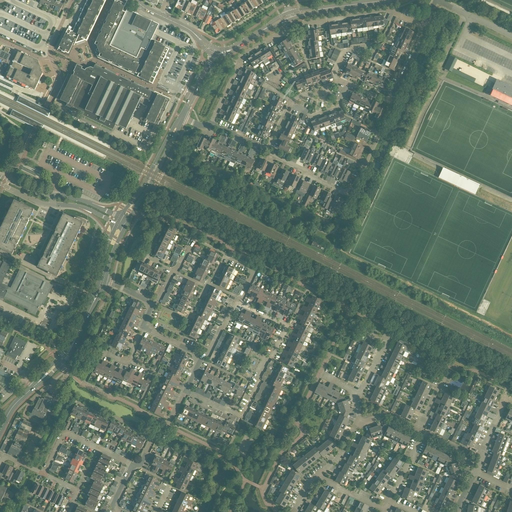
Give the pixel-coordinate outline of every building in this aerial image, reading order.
[(53,0),(52,0),(49,8),(54,10),(58,2),(53,0)] [(84,40),(85,40),(87,35),(94,21),(101,4),(103,0),(87,0),(72,32),(71,31),(67,29),(62,40),(58,49),(68,54),(71,49),(72,45),(74,46),(75,43),(76,43),(80,42),(84,40)] [(101,52),(100,54),(99,56),(140,76),(139,77),(149,82),(156,67),(157,68),(164,53),(163,53),(163,52),(164,52),(165,48),(163,46),(163,45),(153,40),(152,41),(150,40),(146,50),(141,48),(152,25),(154,22),(138,14),(129,10),(127,13),(124,12),(126,7),(125,7),(126,5),(125,5),(127,0),(115,0),(114,3),(104,24),(96,40),(94,45),(96,46),(99,47),(101,52)] [(178,0),(177,2),(175,7),(181,10),(185,1),(183,0),(178,0)] [(244,3),(250,12),(250,11),(254,9),(249,0),(244,3)] [(255,0),(249,0),(254,9),(259,6),(255,0)] [(191,3),(185,1),(181,10),(186,13),(191,3)] [(63,11),(67,3),(64,2),(63,4),(58,2),(54,10),(59,12),(61,10),(63,11)] [(191,3),(186,13),(192,15),(196,6),(191,3)] [(245,15),(250,12),(244,3),(245,4),(240,7),(245,15)] [(201,8),(196,6),(192,15),(197,18),(201,8)] [(235,9),(236,10),(241,18),(245,15),(240,7),(238,8),(237,7),(235,9)] [(197,18),(203,20),(207,11),(201,8),(197,18)] [(209,9),(203,22),(208,25),(209,23),(210,23),(211,25),(216,34),(222,30),(215,19),(213,21),(211,20),(212,18),(210,17),(211,14),(213,14),(213,11),(212,11),(211,11),(212,10),(209,9)] [(236,21),(241,18),(236,10),(233,11),(233,10),(230,11),(231,13),(236,21)] [(232,24),(236,21),(231,13),(226,15),(232,24)] [(383,16),(377,17),(378,27),(384,26),(384,27),(385,27),(388,21),(389,21),(392,16),(389,14),(387,20),(385,19),(383,19),(383,16)] [(232,24),(226,15),(221,18),(227,27),(232,24)] [(216,18),(215,19),(222,30),(227,27),(221,18),(218,20),(217,19),(216,18)] [(414,32),(405,28),(403,33),(412,38),(414,32)] [(400,38),(409,42),(412,38),(403,33),(400,38)] [(398,43),(407,47),(409,42),(400,38),(398,43)] [(279,44),(282,49),(291,43),(290,42),(289,43),(287,39),(279,44)] [(291,43),(282,49),(285,54),(294,48),(293,49),(291,45),(292,45),(291,43)] [(394,47),(405,52),(407,47),(398,43),(396,48),(395,47),(394,47)] [(263,50),(263,49),(261,49),(267,59),(272,56),(267,47),(263,50)] [(402,51),(405,52),(394,47),(391,52),(400,56),(402,51)] [(2,61),(7,63),(11,55),(8,53),(10,49),(8,48),(2,61)] [(296,52),(294,48),(285,54),(286,53),(289,58),(298,52),(297,51),(296,52)] [(260,50),(261,51),(257,53),(263,62),(265,65),(269,62),(267,59),(261,49),(260,50)] [(389,57),(398,61),(400,56),(391,52),(389,51),(387,55),(389,57)] [(43,74),(38,61),(18,52),(6,77),(35,90),(38,83),(40,84),(41,82),(39,81),(43,74)] [(297,54),(299,53),(298,52),(289,58),(291,63),(300,57),(297,54)] [(254,55),(253,54),(252,55),(258,64),(263,62),(257,53),(254,55)] [(252,57),(248,59),(251,64),(253,67),(258,64),(252,55),(251,56),(252,57)] [(304,61),(303,60),(302,61),(300,57),(291,63),(294,67),(298,65),(304,61)] [(387,62),(396,66),(398,61),(389,57),(387,62)] [(449,71),(474,83),(475,79),(453,68),(457,59),(455,58),(449,71)] [(381,65),(393,71),(396,66),(387,62),(385,64),(382,63),(381,65)] [(95,65),(95,66),(86,69),(83,70),(81,69),(82,68),(82,67),(83,65),(78,63),(77,65),(75,64),(72,71),(74,71),(73,72),(77,74),(77,73),(83,76),(91,73),(96,76),(93,81),(139,103),(140,103),(147,107),(142,118),(141,118),(140,120),(146,123),(147,120),(156,125),(165,104),(168,100),(157,95),(154,94),(154,93),(134,84),(133,85),(132,84),(132,83),(99,67),(95,65)] [(353,66),(348,64),(344,73),(349,75),(353,66)] [(349,75),(354,77),(358,69),(353,66),(349,75)] [(327,82),(328,82),(324,72),(323,69),(318,71),(319,74),(322,83),(326,81),(327,82)] [(359,80),(363,71),(358,69),(354,77),(359,80)] [(255,74),(252,73),(246,70),(244,74),(243,73),(243,74),(253,79),(255,74)] [(324,72),(328,82),(329,81),(329,80),(333,79),(331,73),(329,70),(324,72)] [(310,74),(313,85),(315,84),(319,83),(319,81),(321,80),(322,83),(319,74),(318,71),(313,73),(311,74),(310,74)] [(368,73),(363,71),(359,80),(364,82),(369,71),(368,72),(368,73)] [(374,73),(369,71),(364,82),(365,80),(370,82),(374,73)] [(85,117),(86,117),(101,125),(102,125),(113,130),(115,125),(126,130),(136,108),(138,108),(140,103),(139,103),(93,81),(96,76),(91,73),(83,76),(77,73),(77,74),(76,75),(75,77),(80,80),(78,84),(82,86),(72,106),(73,106),(73,107),(84,112),(82,116),(85,117)] [(370,82),(374,84),(379,76),(374,73),(370,82)] [(250,84),(253,79),(243,74),(242,76),(243,76),(242,80),(250,84)] [(308,85),(312,84),(312,85),(313,85),(310,74),(304,76),(305,79),(308,85)] [(66,106),(67,107),(71,109),(72,109),(73,107),(73,106),(72,106),(82,86),(78,84),(80,80),(75,77),(70,75),(63,90),(58,100),(67,104),(66,106)] [(379,76),(374,84),(379,87),(384,78),(379,76)] [(302,91),(304,91),(300,80),(300,79),(299,78),(294,80),(291,81),(292,83),(290,85),(298,91),(302,90),(302,91)] [(389,80),(384,78),(379,87),(385,89),(389,80)] [(305,89),(309,88),(308,85),(305,79),(300,80),(304,91),(305,90),(305,89)] [(250,84),(242,80),(240,84),(239,83),(238,84),(248,89),(250,84)] [(511,86),(510,87),(496,81),(492,90),(493,90),(511,99),(511,86)] [(246,94),(248,89),(238,84),(238,85),(239,86),(237,90),(246,94)] [(246,94),(237,90),(235,93),(234,93),(234,94),(243,99),(246,94)] [(511,105),(511,99),(493,90),(490,96),(511,105)] [(353,93),(349,102),(354,104),(358,94),(357,94),(357,95),(353,93)] [(234,96),(232,100),(241,104),(243,99),(234,94),(233,95),(234,96)] [(358,94),(354,104),(359,106),(363,98),(359,96),(360,95),(358,94)] [(18,98),(16,102),(48,118),(50,114),(51,111),(39,106),(37,104),(19,96),(18,98)] [(283,104),(285,100),(283,99),(279,97),(276,96),(274,101),(284,106),(284,105),(283,104)] [(363,98),(359,106),(364,109),(368,99),(367,98),(367,99),(363,98)] [(368,99),(364,109),(369,111),(373,102),(369,101),(369,99),(368,99)] [(241,104),(232,100),(231,103),(229,103),(229,104),(239,109),(241,104)] [(282,107),(283,107),(284,106),(274,101),(272,106),(271,106),(280,110),(282,107)] [(384,110),(379,108),(380,106),(378,105),(379,104),(377,103),(373,101),(373,102),(369,111),(374,114),(373,116),(375,117),(375,118),(380,120),(384,110)] [(229,106),(228,109),(236,114),(239,109),(229,104),(228,105),(229,106)] [(279,110),(280,110),(271,106),(268,111),(278,115),(279,114),(278,114),(279,110)] [(44,125),(12,109),(11,112),(9,115),(27,124),(29,125),(41,131),(43,128),(44,125)] [(236,114),(228,109),(226,113),(225,113),(224,114),(234,118),(236,114)] [(266,116),(275,120),(277,116),(278,116),(278,115),(268,111),(267,113),(266,113),(265,113),(264,115),(266,116)] [(338,111),(337,112),(340,122),(345,120),(349,122),(351,119),(344,116),(342,111),(338,112),(338,111)] [(336,113),(332,115),(336,127),(341,125),(340,122),(337,112),(335,112),(336,113)] [(232,124),(234,118),(224,114),(224,115),(225,116),(223,119),(232,124)] [(290,119),(289,118),(288,120),(298,124),(300,119),(292,115),(290,119)] [(326,117),(322,118),(325,128),(330,126),(326,115),(325,116),(326,117)] [(336,127),(332,115),(328,116),(328,115),(326,115),(330,126),(331,129),(336,127)] [(274,124),(273,123),(275,120),(266,116),(264,121),(274,125),(274,124)] [(317,119),(316,119),(320,129),(325,128),(322,118),(318,120),(317,119)] [(310,134),(313,135),(315,131),(320,129),(316,119),(315,120),(315,121),(311,122),(313,127),(310,134)] [(288,121),(289,121),(287,125),(296,129),(298,124),(288,120),(288,121)] [(272,126),(273,126),(274,125),(264,121),(262,123),(260,122),(259,124),(261,125),(270,129),(272,126)] [(270,134),(268,133),(270,129),(261,125),(259,130),(269,135),(270,134)] [(284,128),(284,129),(293,134),(296,129),(287,125),(285,129),(284,128)] [(361,127),(359,133),(369,137),(372,131),(361,127)] [(282,135),(291,139),(293,134),(284,129),(283,131),(284,131),(282,135)] [(267,136),(268,136),(269,135),(259,130),(257,135),(257,136),(265,139),(267,136)] [(359,133),(356,138),(366,143),(369,137),(359,133)] [(288,144),(291,139),(282,135),(281,134),(279,140),(280,140),(279,142),(281,143),(278,149),(288,153),(290,148),(287,146),(288,144)] [(219,144),(215,142),(211,151),(210,153),(215,155),(216,153),(224,136),(221,135),(218,140),(219,141),(219,142),(219,143),(219,144)] [(224,143),(227,137),(224,136),(216,153),(215,156),(219,158),(220,157),(225,147),(221,145),(221,144),(222,144),(223,142),(224,143)] [(205,148),(211,151),(215,142),(215,141),(210,138),(210,139),(207,138),(206,140),(201,138),(197,148),(202,150),(204,146),(206,147),(205,148)] [(220,157),(225,159),(226,158),(234,140),(231,139),(228,145),(229,145),(228,147),(229,147),(229,148),(225,147),(220,157)] [(236,142),(234,140),(226,158),(231,160),(235,151),(231,149),(231,148),(232,149),(233,147),(234,147),(236,142)] [(353,144),(351,149),(361,154),(364,148),(354,143),(353,144)] [(231,160),(230,162),(234,164),(235,162),(243,145),(241,144),(238,150),(239,150),(238,152),(239,152),(238,153),(235,151),(231,160)] [(246,146),(243,145),(235,162),(240,165),(245,156),(241,154),(241,153),(242,153),(243,152),(244,152),(246,146)] [(240,165),(245,167),(253,150),(251,148),(248,154),(249,154),(248,156),(249,156),(248,157),(245,156),(240,165)] [(303,161),(305,162),(310,151),(306,149),(305,149),(301,158),(304,159),(303,161)] [(351,149),(348,155),(358,159),(361,154),(351,149)] [(256,151),(253,150),(245,167),(250,169),(252,166),(254,160),(251,159),(251,158),(252,158),(252,156),(253,157),(256,151)] [(310,151),(305,162),(307,163),(308,161),(310,162),(315,153),(310,151)] [(319,155),(315,153),(310,162),(313,164),(312,166),(314,167),(319,155)] [(318,169),(319,169),(324,157),(319,155),(314,167),(316,168),(317,166),(319,167),(318,169)] [(324,157),(319,169),(321,170),(320,172),(322,173),(328,162),(323,160),(324,158),(324,157)] [(263,174),(264,175),(268,165),(266,164),(267,162),(261,159),(258,166),(257,165),(255,168),(254,170),(258,172),(260,170),(265,172),(263,174)] [(325,172),(328,173),(332,164),(328,162),(322,173),(324,174),(325,172)] [(274,179),(276,174),(275,173),(278,167),(272,164),(271,166),(268,165),(264,175),(274,179)] [(332,164),(328,173),(330,174),(329,177),(331,178),(337,166),(332,164)] [(335,176),(337,178),(341,168),(337,166),(331,178),(333,179),(335,176)] [(338,181),(341,182),(346,171),(347,168),(343,166),(342,166),(341,168),(337,178),(339,179),(338,181)] [(480,185),(442,168),(438,178),(475,195),(479,187),(480,185)] [(278,187),(279,185),(282,186),(289,173),(283,170),(280,177),(278,176),(277,175),(273,185),(278,187)] [(346,182),(351,173),(346,171),(341,182),(343,183),(344,181),(346,182)] [(290,186),(294,189),(296,185),(300,178),(299,177),(297,176),(296,176),(293,175),(292,178),(290,177),(285,187),(288,189),(290,186)] [(305,194),(310,184),(304,182),(303,184),(300,183),(298,186),(296,192),(301,195),(302,192),(305,194)] [(304,202),(303,206),(306,207),(307,204),(309,202),(310,198),(312,199),(312,197),(316,199),(321,190),(314,187),(309,199),(306,198),(304,202)] [(332,199),(329,198),(331,194),(325,192),(321,201),(325,202),(322,207),(327,210),(331,202),(331,201),(332,199)] [(334,202),(331,201),(331,202),(327,210),(330,211),(332,212),(334,208),(339,210),(340,211),(341,207),(339,206),(342,200),(336,197),(334,202)] [(14,200),(0,229),(0,249),(12,255),(16,246),(17,244),(21,237),(20,236),(24,227),(25,228),(29,220),(28,220),(29,218),(30,219),(34,210),(14,200)] [(75,217),(72,217),(68,216),(65,216),(63,217),(61,217),(60,217),(60,218),(59,218),(60,219),(60,220),(61,221),(61,222),(59,222),(55,231),(56,231),(55,233),(54,232),(51,240),(52,240),(47,250),(46,249),(43,257),(42,259),(42,258),(37,267),(57,277),(79,231),(77,230),(78,229),(79,228),(80,227),(82,226),(83,225),(85,224),(86,223),(86,222),(86,221),(85,220),(83,220),(81,219),(78,218),(75,217)] [(167,225),(165,230),(174,234),(176,231),(178,232),(179,229),(175,227),(174,228),(167,225)] [(174,234),(165,230),(162,235),(172,239),(173,240),(174,239),(172,238),(174,234)] [(162,235),(160,240),(169,244),(172,239),(162,235)] [(169,244),(160,240),(157,245),(167,249),(169,250),(169,248),(167,248),(169,244)] [(319,250),(322,246),(313,241),(311,246),(319,250)] [(157,245),(155,249),(164,254),(166,251),(168,252),(169,250),(167,249),(157,245)] [(153,255),(155,256),(155,258),(161,261),(162,259),(164,260),(167,255),(164,254),(155,249),(153,255)] [(211,249),(207,256),(217,260),(219,255),(215,253),(216,251),(211,249)] [(202,259),(214,265),(217,260),(207,256),(206,259),(203,258),(202,259)] [(212,264),(214,265),(202,259),(200,264),(210,269),(212,264)] [(4,298),(28,310),(27,312),(28,311),(35,315),(38,308),(38,309),(39,306),(40,303),(44,304),(43,304),(47,297),(45,296),(47,292),(49,293),(52,286),(53,286),(44,282),(27,273),(20,270),(19,270),(20,270),(11,288),(1,283),(2,283),(2,282),(10,265),(10,266),(11,265),(3,262),(3,263),(0,261),(0,297),(1,296),(4,298)] [(143,274),(147,265),(142,263),(138,272),(143,274)] [(198,269),(207,274),(210,269),(200,264),(199,263),(196,268),(198,269)] [(148,277),(152,267),(147,265),(143,274),(148,277)] [(226,265),(224,271),(233,275),(235,270),(226,265)] [(152,281),(153,279),(157,270),(152,267),(148,277),(147,279),(152,281)] [(207,274),(198,269),(196,274),(205,278),(207,274)] [(161,276),(162,276),(164,273),(162,272),(157,270),(153,279),(152,281),(157,284),(158,284),(161,278),(160,277),(161,276)] [(233,275),(224,271),(221,275),(231,280),(233,275)] [(196,274),(193,279),(203,284),(205,278),(196,274)] [(221,275),(219,280),(228,285),(231,280),(221,275)] [(186,285),(195,290),(198,285),(189,280),(186,285)] [(219,280),(216,285),(226,290),(228,285),(219,280)] [(195,290),(186,285),(184,290),(193,295),(195,290)] [(252,285),(248,293),(250,294),(248,298),(250,299),(256,287),(252,285)] [(219,296),(222,291),(212,287),(210,292),(219,296)] [(261,289),(256,287),(250,299),(253,300),(254,296),(257,297),(261,289)] [(259,303),(265,291),(261,289),(257,297),(259,298),(257,302),(259,303)] [(181,295),(191,300),(193,295),(184,290),(183,291),(181,290),(180,294),(182,295),(181,295)] [(269,293),(265,291),(259,303),(261,304),(263,301),(265,302),(269,293)] [(210,292),(208,297),(217,301),(219,296),(210,292)] [(269,293),(265,302),(267,303),(265,307),(268,308),(274,295),(269,293)] [(179,300),(188,304),(191,300),(181,295),(179,300)] [(278,297),(274,295),(268,308),(270,309),(272,305),(274,306),(278,297)] [(279,295),(278,297),(274,306),(276,307),(274,311),(276,312),(282,299),(283,297),(284,297),(279,295)] [(217,301),(208,297),(205,302),(215,306),(217,301)] [(283,297),(282,299),(276,312),(278,313),(280,309),(282,310),(287,301),(285,301),(286,299),(283,297)] [(312,299),(308,297),(307,299),(319,306),(321,307),(324,302),(322,301),(313,297),(312,299)] [(131,306),(143,313),(145,310),(141,308),(142,305),(136,302),(130,299),(130,301),(131,301),(129,305),(131,306)] [(309,306),(317,310),(319,306),(307,299),(306,302),(310,303),(309,306)] [(177,305),(186,309),(188,304),(179,300),(177,305)] [(287,301),(282,310),(285,311),(283,315),(285,316),(291,303),(287,301)] [(203,307),(212,311),(215,312),(214,312),(215,310),(213,309),(215,306),(205,302),(203,307)] [(295,306),(291,303),(285,316),(287,317),(289,313),(291,314),(295,306)] [(174,310),(184,314),(186,309),(177,305),(174,310)] [(138,314),(142,316),(143,313),(131,306),(129,311),(126,309),(125,311),(137,316),(138,314)] [(302,308),(315,314),(317,310),(309,306),(307,308),(303,306),(302,308)] [(203,307),(200,311),(210,316),(213,317),(215,312),(212,311),(203,307)] [(304,314),(313,318),(315,314),(302,308),(301,310),(305,312),(304,314)] [(135,319),(136,318),(137,316),(125,311),(124,312),(127,314),(125,318),(138,324),(139,321),(135,319)] [(210,316),(200,311),(198,316),(196,315),(208,321),(210,316)] [(242,325),(243,324),(243,325),(249,312),(246,311),(244,315),(241,313),(239,318),(237,317),(234,325),(235,325),(236,324),(237,323),(242,325)] [(243,325),(248,327),(252,319),(250,317),(252,313),(249,312),(243,325)] [(298,317),(311,323),(313,318),(304,314),(303,316),(299,314),(298,317)] [(196,315),(193,320),(203,325),(205,320),(207,321),(208,321),(196,315)] [(254,330),(260,317),(257,316),(255,320),(252,319),(248,327),(247,330),(252,332),(254,330)] [(254,330),(259,332),(263,324),(260,322),(262,318),(260,317),(254,330)] [(311,328),(309,327),(311,323),(298,317),(297,319),(301,321),(300,323),(311,328)] [(133,325),(136,326),(137,327),(138,324),(125,318),(123,322),(120,320),(119,322),(131,328),(133,325)] [(191,325),(200,329),(203,325),(193,320),(191,325)] [(122,325),(120,329),(132,335),(134,333),(130,331),(131,328),(119,322),(119,324),(122,325)] [(301,326),(297,324),(296,327),(309,333),(311,328),(300,323),(302,324),(301,326)] [(262,339),(269,326),(263,324),(259,332),(258,335),(260,337),(260,338),(262,339)] [(191,325),(189,330),(198,334),(200,329),(191,325)] [(274,329),(269,326),(262,339),(265,341),(267,336),(270,338),(274,329)] [(296,327),(295,329),(299,331),(298,333),(307,337),(309,333),(296,327)] [(115,332),(114,333),(126,339),(127,336),(131,338),(132,335),(120,329),(118,333),(115,332)] [(198,338),(196,338),(198,334),(189,330),(186,335),(192,337),(191,339),(197,342),(198,340),(197,340),(198,338)] [(116,336),(114,341),(127,347),(128,344),(124,342),(126,339),(114,333),(113,335),(116,336)] [(297,335),(293,333),(292,335),(305,341),(307,337),(298,333),(297,335)] [(226,338),(237,344),(239,345),(241,341),(242,342),(243,340),(230,334),(228,338),(227,337),(226,338)] [(305,341),(292,335),(291,337),(295,339),(294,342),(303,346),(305,341)] [(15,337),(6,355),(15,360),(17,356),(20,357),(23,350),(27,343),(15,337)] [(142,347),(145,349),(149,340),(143,337),(137,350),(140,351),(142,347)] [(363,344),(361,349),(370,353),(372,347),(365,344),(366,342),(355,337),(353,340),(363,344)] [(227,341),(225,344),(234,348),(237,344),(226,338),(225,340),(227,341)] [(126,349),(127,347),(114,341),(113,340),(109,347),(111,348),(111,346),(120,351),(122,347),(126,349)] [(146,354),(148,355),(155,343),(149,340),(145,349),(148,350),(146,354)] [(397,344),(396,347),(404,352),(406,347),(398,343),(398,342),(396,341),(395,343),(397,344)] [(294,342),(293,344),(289,342),(288,344),(301,350),(303,346),(294,342)] [(155,356),(156,354),(160,345),(155,343),(148,355),(151,356),(152,354),(155,356)] [(222,347),(221,348),(232,353),(234,348),(225,344),(224,348),(222,347)] [(287,346),(291,348),(290,350),(298,354),(301,350),(288,344),(287,346)] [(158,355),(157,359),(159,360),(165,348),(160,345),(156,354),(158,355)] [(390,349),(389,349),(402,356),(404,352),(396,347),(394,351),(390,349)] [(221,354),(230,358),(232,353),(221,348),(220,350),(222,351),(221,354)] [(367,358),(370,353),(361,349),(358,354),(367,358)] [(389,351),(393,353),(392,356),(400,360),(402,356),(389,349),(389,351)] [(187,362),(190,356),(185,354),(186,352),(182,350),(180,355),(176,353),(174,356),(187,362)] [(289,352),(285,350),(284,352),(296,359),(298,354),(290,350),(289,352)] [(296,359),(284,352),(283,355),(287,357),(285,359),(294,363),(296,359)] [(217,356),(216,358),(227,363),(230,358),(221,354),(219,357),(217,356)] [(358,354),(356,358),(365,363),(367,358),(358,354)] [(187,362),(174,356),(173,358),(177,360),(176,363),(184,367),(187,362)] [(390,359),(385,357),(385,358),(398,365),(400,360),(392,356),(390,359)] [(227,369),(225,368),(227,363),(216,358),(216,359),(217,360),(216,364),(215,365),(218,367),(219,365),(224,368),(222,369),(226,371),(227,369)] [(353,364),(356,365),(364,369),(362,368),(365,363),(356,358),(353,364)] [(384,359),(389,362),(388,364),(396,369),(398,365),(385,358),(384,359)] [(285,359),(284,361),(280,359),(279,361),(292,368),(294,363),(285,359)] [(94,372),(99,374),(105,362),(103,361),(101,365),(98,364),(94,372)] [(107,363),(105,362),(99,374),(103,376),(107,368),(105,367),(107,363)] [(184,367),(176,363),(174,366),(168,363),(167,365),(169,367),(182,373),(184,367)] [(386,368),(381,366),(381,367),(394,373),(396,369),(388,364),(386,368)] [(103,376),(107,379),(114,366),(111,365),(110,369),(107,368),(103,376)] [(277,370),(286,374),(289,369),(279,365),(277,370)] [(356,365),(353,370),(362,374),(364,369),(356,365)] [(116,367),(114,366),(107,379),(112,381),(116,372),(114,371),(116,367)] [(171,374),(169,373),(179,378),(182,373),(169,367),(168,369),(172,371),(171,374)] [(380,368),(385,370),(383,374),(392,378),(394,373),(381,367),(380,368)] [(112,381),(116,383),(122,370),(120,369),(118,373),(116,372),(112,381)] [(125,376),(123,381),(127,383),(133,370),(131,369),(129,373),(127,372),(125,376)] [(124,371),(122,370),(116,383),(121,385),(123,381),(125,376),(122,375),(124,371)] [(127,383),(131,385),(136,376),(133,375),(135,371),(133,370),(127,383)] [(277,370),(275,375),(284,379),(286,374),(277,370)] [(353,370),(351,375),(359,379),(362,374),(353,370)] [(203,384),(205,385),(210,374),(205,372),(201,381),(204,382),(203,384)] [(138,377),(136,376),(131,385),(136,387),(142,374),(140,373),(138,377)] [(179,378),(169,373),(166,379),(178,385),(180,382),(176,380),(177,377),(179,378)] [(379,376),(374,373),(374,375),(389,382),(392,378),(383,374),(381,378),(378,376),(379,376)] [(142,374),(136,387),(140,389),(144,380),(142,379),(144,375),(142,374)] [(210,374),(205,385),(206,386),(207,384),(210,386),(215,377),(210,374)] [(272,379),(282,384),(284,379),(275,375),(272,379)] [(359,379),(351,375),(348,381),(357,385),(359,379)] [(373,375),(378,378),(376,381),(385,385),(387,381),(389,382),(374,375),(373,375)] [(220,379),(215,377),(210,386),(214,387),(213,389),(214,390),(220,379)] [(146,381),(144,380),(140,389),(145,391),(151,379),(148,378),(146,381)] [(178,385),(166,379),(163,384),(172,388),(173,385),(177,387),(178,385)] [(217,389),(220,390),(225,381),(220,379),(214,390),(216,390),(217,389)] [(270,385),(272,386),(272,385),(279,389),(282,384),(272,379),(270,385)] [(225,381),(220,390),(224,392),(223,394),(224,394),(229,384),(225,381)] [(369,383),(385,391),(386,390),(384,389),(385,385),(376,381),(375,384),(370,382),(369,383)] [(423,382),(420,387),(429,391),(432,386),(423,382)] [(375,391),(383,395),(385,391),(369,383),(369,384),(374,386),(374,385),(377,387),(375,391)] [(175,393),(171,391),(172,388),(163,384),(161,389),(173,395),(175,393)] [(231,393),(234,386),(229,384),(224,394),(226,395),(227,393),(230,395),(231,393)] [(231,393),(234,395),(233,396),(235,397),(240,386),(235,384),(234,386),(231,393)] [(319,384),(315,392),(320,395),(324,388),(325,385),(323,384),(322,385),(319,384)] [(330,384),(327,390),(324,388),(320,395),(325,398),(332,384),(330,384)] [(331,400),(336,390),(335,390),(334,393),(330,391),(333,385),(332,384),(325,398),(331,400)] [(272,385),(272,386),(270,390),(279,395),(282,390),(279,389),(272,385)] [(245,388),(240,386),(235,397),(236,398),(237,396),(240,397),(245,388)] [(420,387),(418,392),(427,396),(429,391),(420,387)] [(490,387),(487,393),(496,397),(499,391),(490,387)] [(173,395),(161,389),(158,395),(167,399),(168,396),(172,398),(173,395)] [(267,395),(277,400),(279,395),(270,390),(267,395)] [(335,403),(337,404),(349,400),(349,399),(347,400),(347,401),(339,397),(340,394),(337,393),(338,391),(336,390),(331,400),(335,402),(335,403)] [(372,396),(381,400),(383,395),(375,391),(373,394),(369,392),(368,394),(372,396)] [(415,397),(424,402),(427,396),(418,392),(415,397)] [(444,396),(443,395),(441,397),(452,402),(454,397),(446,393),(444,396)] [(485,397),(493,402),(496,397),(487,393),(485,397)] [(34,408),(32,413),(43,419),(46,413),(43,412),(44,410),(47,411),(49,407),(50,407),(51,406),(54,408),(59,399),(49,394),(49,396),(46,395),(44,399),(43,400),(41,399),(39,398),(34,408)] [(167,399),(158,395),(155,400),(168,406),(169,404),(165,402),(167,399)] [(267,395),(265,400),(274,405),(277,400),(267,395)] [(415,397),(413,402),(422,407),(424,402),(415,397)] [(436,401),(449,407),(452,402),(441,397),(444,399),(443,402),(436,399),(436,401)] [(485,397),(482,403),(491,407),(493,402),(485,397)] [(168,406),(155,400),(153,406),(161,410),(163,407),(167,409),(168,406)] [(274,405),(265,400),(263,405),(272,410),(274,405)] [(337,404),(339,409),(349,406),(347,402),(350,401),(349,400),(337,404)] [(449,407),(436,401),(435,402),(441,405),(439,409),(447,412),(449,407)] [(406,406),(415,410),(419,412),(422,407),(413,402),(411,407),(406,405),(406,406)] [(479,408),(488,412),(491,407),(482,403),(479,408)] [(186,417),(191,408),(186,405),(181,415),(186,417)] [(263,405),(260,410),(270,414),(272,410),(263,405)] [(70,415),(75,417),(80,408),(75,406),(70,415)] [(164,414),(160,413),(161,410),(153,406),(150,411),(163,417),(164,414)] [(349,420),(348,419),(346,419),(348,415),(350,410),(350,411),(353,410),(352,408),(350,409),(349,406),(339,409),(340,413),(339,416),(349,420)] [(406,406),(404,411),(412,415),(415,410),(406,406)] [(437,411),(436,413),(446,418),(444,417),(447,412),(439,409),(436,407),(435,410),(437,411)] [(75,417),(80,420),(85,410),(80,408),(75,417)] [(186,417),(191,419),(196,410),(191,408),(186,417)] [(479,408),(477,413),(486,417),(488,412),(479,408)] [(80,420),(85,422),(90,413),(85,410),(80,420)] [(191,419),(196,422),(201,413),(196,410),(191,419)] [(258,415),(267,419),(270,414),(260,410),(258,415)] [(412,415),(404,411),(401,416),(410,420),(412,415)] [(90,424),(95,415),(90,413),(85,422),(90,424)] [(196,422),(201,424),(205,415),(201,413),(196,422)] [(444,424),(446,418),(436,413),(435,414),(437,415),(436,419),(431,416),(430,418),(444,424)] [(486,417),(477,413),(475,418),(483,422),(486,417)] [(99,417),(95,415),(90,424),(95,427),(99,417)] [(206,426),(208,422),(210,417),(205,415),(201,424),(206,426)] [(258,415),(256,420),(265,424),(267,419),(258,415)] [(339,416),(337,421),(346,425),(349,420),(339,416)] [(95,427),(100,429),(104,420),(99,417),(95,427)] [(210,417),(208,422),(206,426),(211,429),(214,422),(215,420),(210,417)] [(428,428),(427,430),(430,431),(430,430),(439,434),(444,424),(430,418),(435,421),(431,429),(428,428)] [(475,418),(472,423),(484,429),(481,427),(483,422),(475,418)] [(24,420),(21,425),(31,430),(34,424),(24,420)] [(105,431),(109,422),(104,420),(100,429),(105,431)] [(215,420),(214,422),(211,429),(216,431),(220,422),(215,420)] [(265,424),(256,420),(253,425),(262,429),(265,424)] [(108,430),(113,433),(117,423),(112,421),(108,430)] [(335,426),(344,430),(346,425),(337,421),(335,426)] [(222,431),(225,424),(220,422),(216,431),(221,434),(222,431)] [(231,424),(226,422),(225,424),(222,431),(227,434),(229,429),(231,424)] [(113,433),(118,435),(122,426),(117,423),(113,433)] [(383,436),(385,436),(390,425),(389,425),(388,427),(388,428),(387,430),(379,426),(380,426),(379,423),(377,424),(378,427),(371,429),(370,426),(369,427),(373,439),(383,436)] [(484,429),(472,423),(472,424),(474,425),(472,430),(481,434),(484,429)] [(231,424),(229,429),(227,434),(232,436),(236,427),(231,424)] [(28,435),(31,430),(21,425),(19,431),(28,435)] [(385,436),(389,439),(393,430),(390,428),(391,426),(390,425),(385,436)] [(118,435),(122,437),(123,437),(126,430),(127,428),(122,426),(118,435)] [(335,426),(332,431),(341,436),(344,430),(335,426)] [(373,439),(369,427),(368,427),(368,430),(369,429),(369,430),(365,438),(363,437),(361,439),(360,439),(359,441),(369,446),(372,441),(373,439)] [(389,439),(393,441),(400,427),(398,427),(396,431),(393,430),(389,439)] [(393,441),(397,443),(402,434),(398,432),(400,428),(400,427),(393,441)] [(126,430),(123,437),(122,437),(121,440),(126,442),(131,433),(126,430)] [(468,433),(467,433),(479,439),(481,434),(472,430),(470,434),(468,433)] [(19,431),(16,436),(26,441),(28,435),(19,431)] [(332,431),(330,436),(339,440),(341,436),(332,431)] [(397,443),(402,445),(408,432),(407,431),(405,436),(402,434),(397,443)] [(408,432),(402,445),(406,447),(410,438),(407,437),(409,432),(408,432)] [(136,435),(131,433),(126,442),(131,444),(136,435)] [(467,433),(465,439),(473,443),(476,438),(479,439),(467,433)] [(499,434),(498,438),(493,436),(492,437),(507,442),(509,437),(499,434)] [(136,447),(140,437),(136,435),(131,444),(136,447)] [(23,446),(26,441),(16,436),(13,441),(23,446)] [(326,442),(332,450),(336,446),(333,441),(335,439),(338,441),(339,440),(330,436),(329,437),(331,437),(330,438),(326,442)] [(141,449),(146,440),(140,437),(136,447),(141,449)] [(497,440),(496,443),(505,447),(507,442),(492,437),(492,438),(497,440)] [(473,443),(465,439),(462,444),(471,448),(473,443)] [(13,441),(11,447),(20,451),(23,446),(13,441)] [(367,451),(369,446),(359,441),(361,443),(360,446),(354,443),(353,444),(367,451)] [(326,442),(321,446),(327,453),(332,450),(326,442)] [(422,455),(427,458),(434,444),(432,443),(430,448),(427,446),(422,455)] [(503,451),(505,447),(496,443),(494,447),(489,445),(489,446),(503,451)] [(364,456),(367,451),(353,444),(352,446),(358,449),(357,453),(364,456)] [(427,458),(431,460),(436,451),(432,449),(435,444),(434,444),(427,458)] [(315,447),(321,455),(323,457),(327,453),(321,446),(317,449),(315,447)] [(502,455),(503,451),(489,446),(489,447),(493,449),(492,452),(504,457),(504,456),(502,455)] [(18,457),(20,451),(11,447),(8,452),(18,457)] [(311,451),(317,459),(321,455),(315,447),(311,451)] [(431,460),(435,462),(442,448),(441,447),(439,452),(436,451),(431,460)] [(435,462),(440,464),(444,455),(441,453),(443,448),(442,448),(435,462)] [(78,449),(76,454),(85,459),(87,454),(78,449)] [(311,451),(305,455),(312,463),(317,459),(311,451)] [(362,462),(364,456),(357,453),(354,451),(353,454),(354,454),(353,457),(362,462)] [(488,455),(502,461),(504,457),(492,452),(494,453),(493,456),(488,455)] [(73,459),(82,464),(85,459),(76,454),(73,459)] [(103,454),(100,458),(110,463),(112,458),(103,454)] [(155,471),(161,458),(161,457),(155,454),(154,455),(153,457),(155,458),(152,465),(154,466),(151,472),(153,473),(155,471)] [(440,464),(444,466),(450,454),(449,454),(448,456),(444,455),(440,464)] [(448,472),(458,468),(456,465),(459,464),(458,462),(456,462),(456,463),(450,461),(451,459),(448,458),(449,457),(450,457),(451,455),(450,454),(444,466),(446,467),(448,472)] [(302,458),(308,466),(312,463),(305,455),(302,458)] [(492,459),(491,462),(500,466),(502,461),(488,455),(487,457),(492,459)] [(362,462),(353,457),(351,456),(349,460),(344,457),(344,458),(358,465),(360,461),(362,462)] [(100,458),(98,463),(107,468),(110,463),(100,458)] [(161,458),(155,471),(153,473),(156,474),(159,468),(161,469),(165,460),(161,458)] [(195,470),(198,464),(185,458),(184,461),(188,463),(186,466),(195,470)] [(302,458),(297,462),(304,470),(308,466),(302,458)] [(356,469),(358,465),(344,458),(343,459),(348,462),(346,465),(356,469)] [(395,458),(391,462),(400,468),(403,464),(395,458)] [(71,464),(80,468),(82,464),(73,459),(71,464)] [(163,475),(169,463),(165,460),(161,469),(163,470),(161,474),(163,475)] [(297,462),(293,466),(299,473),(304,470),(297,462)] [(388,467),(396,473),(400,468),(391,462),(388,467)] [(499,470),(500,466),(491,462),(490,465),(485,464),(484,465),(499,470)] [(95,468),(105,473),(107,468),(98,463),(95,468)] [(170,473),(174,465),(169,463),(163,475),(165,476),(167,472),(170,473)] [(68,469),(78,473),(80,468),(71,464),(68,469)] [(355,470),(356,469),(346,465),(345,464),(344,468),(339,465),(339,467),(352,473),(354,469),(355,470)] [(6,476),(5,478),(10,481),(13,475),(10,474),(13,468),(7,465),(3,474),(6,476)] [(497,475),(499,470),(484,465),(484,466),(489,468),(487,471),(488,471),(494,474),(497,475)] [(181,467),(180,469),(193,475),(195,470),(186,466),(185,469),(181,467)] [(350,477),(352,473),(339,467),(338,467),(343,470),(341,473),(350,477)] [(383,470),(393,478),(396,473),(388,467),(385,471),(383,470)] [(95,468),(93,473),(102,478),(105,473),(95,468)] [(417,471),(415,471),(414,473),(426,477),(428,472),(418,468),(417,471)] [(448,478),(449,478),(458,483),(455,481),(459,473),(459,474),(462,473),(461,471),(459,472),(458,468),(448,472),(449,476),(448,478)] [(66,474),(75,478),(78,473),(68,469),(66,474)] [(193,475),(180,469),(178,472),(182,474),(181,477),(190,481),(193,475)] [(13,475),(10,481),(15,483),(16,481),(20,482),(24,473),(18,470),(15,476),(13,475)] [(383,470),(379,475),(388,481),(391,476),(393,478),(383,470)] [(291,471),(288,477),(297,482),(300,477),(291,471)] [(350,477),(341,473),(340,472),(338,476),(334,474),(333,474),(347,481),(349,477),(350,478),(350,477)] [(100,483),(102,478),(93,473),(91,478),(95,480),(100,483)] [(415,477),(410,475),(409,477),(423,483),(426,477),(414,473),(416,474),(415,477)] [(66,480),(73,483),(75,478),(66,474),(63,480),(66,482),(66,480)] [(345,486),(347,481),(333,474),(333,476),(337,478),(336,481),(345,486)] [(376,480),(384,486),(388,481),(379,475),(376,480)] [(146,481),(159,487),(160,485),(156,483),(157,480),(149,476),(146,481)] [(176,477),(174,480),(187,486),(190,481),(181,477),(180,479),(176,477)] [(288,477),(285,481),(294,486),(297,482),(288,477)] [(413,485),(411,484),(421,488),(423,483),(409,477),(408,479),(415,481),(413,485)] [(446,484),(455,488),(458,483),(449,478),(446,484)] [(95,480),(93,485),(102,490),(105,485),(100,483),(95,480)] [(177,485),(176,488),(185,492),(187,486),(174,480),(173,483),(177,485)] [(376,480),(373,484),(381,490),(384,486),(376,480)] [(146,481),(144,485),(153,489),(154,487),(158,489),(159,487),(146,481)] [(282,486),(291,491),(294,486),(285,481),(282,486)] [(36,495),(40,486),(35,483),(30,493),(36,495)] [(373,492),(377,495),(381,490),(373,484),(369,489),(373,492)] [(410,486),(411,487),(410,490),(419,493),(421,488),(411,484),(410,486)] [(446,484),(444,488),(453,493),(455,488),(446,484)] [(0,486),(0,500),(1,501),(3,496),(11,500),(14,493),(7,490),(7,488),(1,485),(0,486)] [(90,490),(94,492),(100,495),(102,490),(93,485),(90,490)] [(144,485),(142,489),(155,495),(156,493),(152,491),(153,489),(144,485)] [(41,498),(45,488),(40,486),(36,495),(41,498)] [(282,486),(279,491),(288,496),(291,491),(282,486)] [(489,490),(480,486),(477,491),(486,496),(489,490)] [(46,500),(50,490),(45,488),(41,498),(46,500)] [(334,496),(325,490),(326,490),(324,488),(322,490),(325,492),(323,495),(332,500),(334,496)] [(404,491),(399,490),(399,491),(413,496),(415,492),(419,494),(419,493),(410,490),(405,488),(404,491)] [(441,494),(450,498),(453,493),(444,488),(442,492),(441,494)] [(139,493),(140,494),(149,498),(150,496),(154,498),(155,495),(142,489),(141,489),(139,493)] [(55,493),(52,491),(50,490),(46,500),(50,502),(55,493)] [(100,495),(94,492),(90,490),(88,495),(90,496),(97,500),(100,495)] [(281,493),(279,497),(287,502),(290,497),(288,496),(279,491),(279,492),(281,493)] [(403,494),(402,497),(411,501),(413,496),(399,491),(399,492),(403,494)] [(475,496),(484,501),(486,496),(477,491),(475,496)] [(55,505),(60,495),(55,493),(50,502),(55,505)] [(191,497),(184,494),(182,493),(179,498),(192,504),(193,502),(189,500),(191,497)] [(140,494),(138,498),(151,504),(152,502),(148,500),(149,498),(140,494)] [(441,494),(439,499),(448,503),(450,498),(441,494)] [(66,499),(65,497),(60,495),(55,505),(60,507),(61,507),(62,507),(63,504),(66,506),(68,500),(66,499)] [(321,498),(316,495),(316,496),(329,504),(332,500),(323,495),(321,498)] [(90,496),(88,501),(97,506),(100,501),(97,500),(90,496)] [(315,497),(320,500),(318,503),(327,508),(329,504),(316,496),(315,497)] [(472,502),(481,506),(484,501),(475,496),(472,502)] [(134,501),(145,506),(146,504),(150,506),(151,504),(138,498),(136,497),(134,501)] [(279,497),(275,502),(284,508),(287,502),(279,497)] [(192,504),(179,498),(176,504),(185,508),(187,505),(191,507),(192,504)] [(436,504),(445,509),(448,503),(439,499),(436,504)] [(85,506),(95,511),(97,506),(88,501),(85,506)] [(134,507),(136,508),(145,511),(146,511),(148,511),(144,509),(145,506),(134,501),(132,506),(134,507)] [(366,511),(368,506),(360,502),(357,508),(366,511)] [(470,503),(469,505),(468,511),(472,511),(477,511),(479,506),(470,502),(470,503)] [(324,511),(327,508),(318,503),(315,507),(321,511),(323,511),(324,511)]
